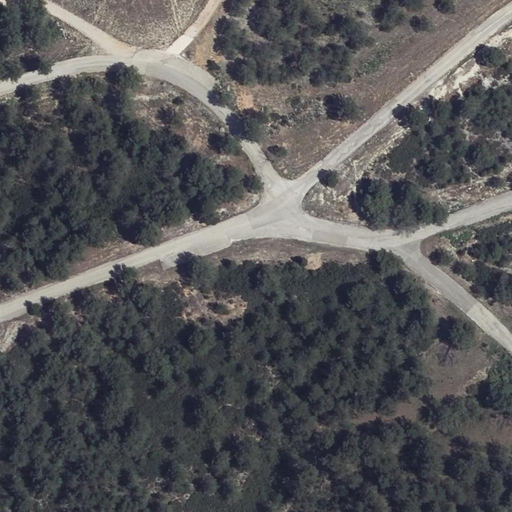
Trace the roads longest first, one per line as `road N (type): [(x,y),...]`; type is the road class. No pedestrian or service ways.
road 1 (unclassified): [(0,89),(114,64),(169,77),(209,100),(285,201)]
road 2 (unclassified): [(0,312),(256,226),(285,201)]
road 3 (unclassified): [(285,201),(511,13)]
road 4 (unclassified): [(398,246),(511,346)]
road 5 (track): [(18,0),(115,46),(114,64)]
road 6 (unclassified): [(285,201),(315,223),(398,246)]
road 7 (unclassified): [(511,200),(398,246)]
